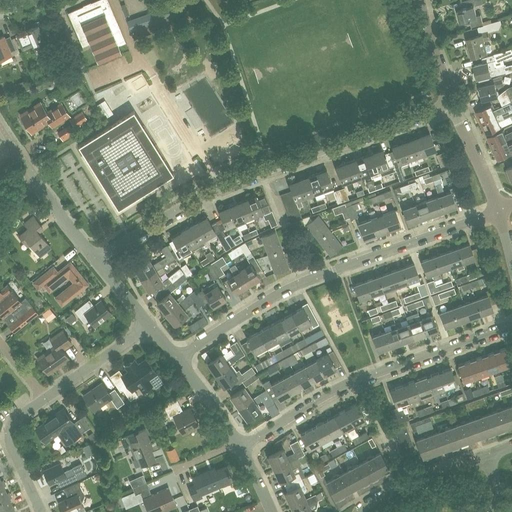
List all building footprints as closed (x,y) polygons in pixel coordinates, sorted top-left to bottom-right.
[(98,0),(91,3),(68,13),(83,47),(90,44),(92,49),(98,63),(97,63),(98,63),(122,53),(121,52),(121,53),(118,46),(125,43),(107,0),(98,0)] [(161,9),(148,14),(154,32),(175,25),(173,18),(171,12),(179,9),(177,3),(177,4),(175,0),(157,0),(158,1),(161,9)] [(470,21),(472,29),(475,28),(478,27),(484,25),(481,15),(477,16),(474,6),(483,4),(481,0),(467,0),(466,1),(468,8),(457,11),(461,24),(470,21)] [(148,14),(127,21),(134,40),(141,37),(154,32),(148,14)] [(39,27),(38,24),(37,22),(32,24),(33,27),(27,29),(27,30),(16,35),(22,50),(33,45),(34,47),(41,45),(43,50),(54,45),(46,25),(41,27),(39,27)] [(478,27),(480,36),(468,39),(470,50),(468,50),(470,57),(472,57),(472,58),(488,54),(488,53),(491,52),(492,50),(490,45),(488,44),(486,45),(485,41),(491,40),(489,32),(495,30),(493,22),(484,25),(478,27)] [(0,60),(12,55),(11,53),(17,50),(11,36),(5,39),(4,36),(0,37),(0,60)] [(474,72),(473,73),(474,77),(476,78),(478,78),(478,79),(479,78),(479,81),(490,79),(489,77),(506,73),(505,66),(504,65),(503,60),(508,59),(511,57),(511,50),(511,49),(501,52),(494,54),(494,55),(485,58),(486,63),(483,64),(474,66),(474,67),(475,70),(476,72),(474,72)] [(487,85),(480,87),(481,92),(479,94),(481,99),(483,100),(498,96),(496,87),(504,85),(502,79),(501,75),(492,79),(493,81),(486,83),(487,85)] [(96,94),(97,97),(111,91),(109,88),(96,94)] [(96,105),(105,119),(113,114),(105,100),(96,105)] [(492,104),(477,111),(477,112),(482,123),(511,109),(511,101),(511,102),(503,106),(494,110),(492,104)] [(40,103),(28,110),(21,115),(31,132),(49,121),(52,127),(70,116),(62,103),(47,113),(40,103)] [(511,109),(482,123),(486,133),(501,127),(511,122),(511,116),(511,115),(511,109)] [(133,112),(134,112),(134,110),(78,145),(82,152),(86,157),(87,160),(89,163),(104,186),(108,193),(112,199),(118,209),(159,183),(173,174),(173,173),(171,174),(163,160),(161,157),(154,146),(150,140),(143,129),(141,125),(133,112)] [(87,119),(82,113),(71,120),(75,127),(87,119)] [(71,128),(60,135),(64,141),(75,134),(71,128)] [(503,130),(488,137),(493,148),(511,139),(511,131),(505,135),(503,130)] [(420,136),(426,154),(436,151),(429,133),(420,136)] [(420,136),(411,140),(417,157),(418,159),(418,161),(423,160),(422,156),(426,154),(420,136)] [(511,139),(493,148),(498,159),(511,153),(511,139)] [(411,140),(401,143),(409,163),(408,161),(417,157),(418,159),(417,157),(411,140)] [(393,151),(389,153),(395,170),(400,168),(400,166),(409,163),(401,143),(392,146),(393,151)] [(384,154),(382,150),(373,153),(379,171),(381,176),(395,172),(395,170),(389,153),(384,154)] [(373,153),(363,157),(370,174),(371,178),(376,177),(375,173),(379,171),(373,153)] [(436,155),(441,167),(446,165),(442,153),(436,155)] [(363,157),(354,160),(361,178),(370,174),(363,157)] [(361,178),(354,160),(345,163),(354,186),(358,185),(356,179),(361,178)] [(354,186),(345,163),(336,166),(342,184),(352,181),(354,186)] [(396,171),(399,181),(405,180),(401,168),(400,168),(395,170),(396,171)] [(326,170),(317,174),(323,191),(333,188),(326,170)] [(323,191),(317,174),(308,177),(314,194),(323,191)] [(314,194),(308,177),(298,180),(305,198),(314,194)] [(294,196),(296,202),(298,207),(298,208),(303,206),(300,199),(305,198),(298,180),(289,183),(292,191),(294,196)] [(415,181),(408,184),(410,189),(417,187),(415,181)] [(445,195),(441,183),(435,185),(439,197),(438,197),(444,212),(456,207),(454,201),(459,199),(454,187),(449,189),(450,193),(445,195)] [(410,189),(408,184),(400,187),(401,192),(410,189)] [(344,188),(339,190),(343,202),(349,200),(344,188)] [(343,202),(339,190),(333,192),(337,204),(343,202)] [(292,191),(283,194),(280,195),(282,200),(294,196),(292,191)] [(364,200),(368,198),(370,204),(378,201),(375,195),(376,195),(375,193),(363,197),(364,200)] [(385,199),(383,193),(376,195),(375,195),(378,201),(385,199)] [(257,199),(256,195),(246,199),(253,217),(262,213),(265,220),(268,219),(270,223),(276,221),(273,213),(272,213),(265,196),(257,199)] [(296,202),(294,196),(282,200),(284,206),(296,202)] [(361,207),(359,202),(364,200),(363,197),(345,204),(346,208),(350,218),(350,219),(358,217),(355,209),(361,207)] [(444,212),(438,197),(427,201),(432,216),(444,212)] [(253,217),(246,199),(237,203),(245,220),(253,217)] [(427,201),(415,205),(420,220),(432,216),(427,201)] [(296,202),(284,206),(286,211),(298,207),(296,202)] [(245,220),(237,203),(229,207),(236,224),(237,227),(246,223),(245,220)] [(345,204),(339,206),(344,220),(350,218),(346,208),(345,204)] [(420,220),(415,205),(403,209),(408,224),(420,220)] [(236,224),(229,207),(219,210),(226,228),(236,224)] [(298,207),(286,211),(288,217),(300,213),(298,208),(298,207)] [(382,215),(388,231),(401,227),(395,210),(382,215)] [(302,219),(300,213),(288,217),(290,223),(302,219)] [(388,231),(382,215),(371,219),(376,235),(388,231)] [(318,216),(307,225),(318,240),(330,231),(318,216)] [(218,237),(206,217),(197,222),(203,231),(207,238),(209,242),(218,237)] [(376,235),(371,219),(358,223),(364,240),(376,235)] [(37,222),(19,236),(28,247),(31,244),(40,256),(50,248),(38,232),(43,229),(37,222)] [(197,222),(189,227),(201,247),(205,244),(203,241),(207,238),(203,231),(197,222)] [(189,227),(181,232),(192,252),(201,247),(189,227)] [(342,246),(330,231),(318,240),(330,255),(342,246)] [(192,252),(181,232),(172,237),(174,241),(170,244),(179,259),(192,252)] [(282,250),(276,232),(262,237),(268,255),(282,250)] [(224,237),(231,248),(236,244),(229,234),(226,236),(224,237)] [(219,240),(222,244),(226,251),(231,248),(224,237),(219,240)] [(252,265),(240,272),(248,286),(260,278),(256,272),(261,269),(245,242),(240,245),(252,265)] [(470,244),(458,249),(463,263),(474,259),(476,265),(482,264),(476,248),(472,250),(470,244)] [(166,256),(169,262),(170,262),(175,259),(167,245),(161,249),(166,256)] [(458,249),(445,253),(451,268),(463,263),(458,249)] [(282,250),(268,255),(275,273),(289,268),(282,250)] [(205,254),(207,257),(209,261),(214,258),(210,252),(205,254)] [(451,268),(445,253),(434,257),(439,272),(451,268)] [(152,265),(148,258),(134,267),(141,279),(163,266),(169,262),(166,256),(152,265)] [(209,261),(207,257),(200,261),(203,265),(209,261)] [(434,257),(422,261),(427,276),(439,272),(434,257)] [(211,264),(219,277),(224,274),(216,260),(211,264)] [(70,263),(56,274),(51,269),(33,283),(38,289),(44,284),(50,291),(69,277),(74,284),(56,298),(62,305),(88,285),(70,263)] [(186,264),(180,267),(187,278),(193,274),(186,264)] [(219,277),(211,264),(205,267),(213,280),(219,277)] [(236,293),(248,286),(240,272),(234,264),(229,267),(234,275),(228,279),(236,293)] [(419,279),(414,264),(402,268),(408,283),(419,279)] [(163,266),(141,279),(149,291),(163,282),(159,276),(166,271),(163,266)] [(408,283),(402,268),(390,272),(396,287),(408,283)] [(172,283),(184,273),(180,269),(168,278),(172,283)] [(396,287),(390,272),(379,276),(384,291),(396,287)] [(184,273),(172,283),(175,288),(188,278),(184,273)] [(467,275),(459,278),(455,280),(457,285),(469,280),(467,275)] [(379,276),(367,281),(372,295),(384,291),(379,276)] [(437,291),(435,286),(433,280),(427,283),(430,294),(437,291)] [(372,295),(367,281),(355,285),(360,300),(372,295)] [(451,281),(443,283),(445,289),(453,286),(451,281)] [(209,285),(211,289),(205,293),(203,289),(197,293),(204,304),(209,300),(213,307),(226,299),(215,282),(209,285)] [(26,298),(21,302),(7,285),(0,290),(0,314),(3,319),(5,317),(11,324),(22,316),(23,317),(27,322),(37,315),(33,310),(35,309),(33,307),(26,298)] [(420,292),(421,297),(428,295),(425,288),(419,290),(420,292)] [(446,291),(448,296),(455,293),(454,288),(446,291)] [(496,303),(491,289),(485,291),(487,296),(476,300),(481,315),(493,310),(491,305),(496,303)] [(179,303),(166,314),(175,325),(187,314),(184,310),(195,301),(198,307),(204,304),(197,293),(196,290),(190,294),(184,299),(179,303)] [(448,296),(446,291),(438,294),(440,299),(448,296)] [(175,300),(170,292),(157,303),(166,314),(179,303),(184,299),(181,295),(175,300)] [(412,295),(413,300),(421,297),(420,292),(412,295)] [(441,303),(440,299),(438,294),(431,296),(434,305),(441,303)] [(413,300),(412,295),(403,297),(405,303),(413,300)] [(422,300),(424,305),(426,308),(432,306),(429,297),(422,299),(422,300)] [(396,300),(388,303),(390,308),(397,305),(396,300)] [(481,315),(476,300),(464,304),(469,319),(481,315)] [(111,314),(100,301),(90,309),(85,303),(74,311),(84,324),(89,320),(93,325),(96,325),(99,322),(99,323),(111,314)] [(446,306),(448,310),(440,313),(445,327),(457,323),(452,309),(450,304),(446,306)] [(452,309),(457,323),(469,319),(464,304),(452,309)] [(307,315),(303,307),(291,314),(300,329),(311,323),(313,327),(318,324),(312,312),(307,315)] [(43,313),(50,321),(56,316),(49,308),(43,313)] [(398,308),(390,311),(392,316),(400,314),(398,308)] [(385,319),(392,316),(390,311),(383,314),(384,319),(385,319)] [(300,329),(291,314),(280,320),(289,335),(300,329)] [(381,321),(379,315),(371,318),(373,323),(381,321)] [(416,321),(409,324),(414,338),(426,334),(421,320),(420,320),(418,315),(414,317),(416,321)] [(433,315),(421,320),(426,334),(438,330),(433,315)] [(188,325),(191,331),(207,323),(204,317),(188,325)] [(280,320),(269,326),(278,341),(289,335),(280,320)] [(392,330),(385,332),(390,347),(402,343),(396,328),(395,324),(390,325),(392,330)] [(396,328),(402,343),(414,338),(409,324),(401,327),(396,328)] [(278,341),(269,326),(258,332),(266,347),(278,341)] [(71,344),(63,332),(53,338),(58,345),(37,359),(48,374),(69,359),(62,350),(71,344)] [(258,332),(247,338),(248,340),(253,350),(255,353),(266,347),(258,332)] [(390,347),(385,332),(373,337),(378,351),(390,347)] [(305,338),(308,344),(314,340),(311,335),(305,338)] [(308,344),(305,338),(297,342),(301,347),(308,344)] [(225,360),(221,354),(208,364),(216,375),(235,362),(239,358),(245,355),(237,341),(229,346),(235,354),(225,360)] [(318,347),(315,342),(309,345),(312,351),(318,347)] [(312,351),(309,345),(301,349),(304,355),(312,351)] [(230,347),(222,353),(226,359),(234,353),(230,347)] [(289,347),(283,350),(286,356),(292,352),(289,347)] [(506,348),(494,352),(500,369),(511,364),(511,351),(508,353),(506,348)] [(286,356),(283,350),(275,354),(278,360),(286,356)] [(328,353),(316,360),(325,375),(336,369),(335,367),(341,364),(333,351),(328,353)] [(494,352),(482,357),(488,373),(500,369),(494,352)] [(286,357),(289,362),(291,366),(298,362),(293,354),(286,357)] [(263,368),(274,362),(271,356),(260,363),(263,368)] [(289,362),(286,357),(279,361),(282,366),(289,362)] [(482,357),(470,361),(476,377),(488,373),(482,357)] [(235,362),(216,375),(224,387),(228,384),(231,389),(242,381),(255,372),(251,367),(241,375),(238,371),(236,372),(231,365),(235,363),(235,362),(239,358),(235,362)] [(127,384),(121,388),(123,390),(131,401),(137,396),(133,391),(138,388),(142,393),(152,386),(148,381),(157,375),(145,359),(137,364),(134,360),(125,367),(128,371),(122,375),(121,376),(127,384)] [(325,375),(316,360),(306,366),(314,381),(325,375)] [(476,377),(470,361),(458,365),(464,382),(476,377)] [(273,389),(270,384),(283,377),(276,364),(266,369),(271,378),(262,383),(267,392),(273,389)] [(306,366),(294,372),(303,387),(314,381),(306,366)] [(450,368),(438,372),(444,389),(456,385),(450,368)] [(255,372),(242,381),(246,387),(259,378),(255,372)] [(294,372),(283,378),(292,393),(303,387),(294,372)] [(444,389),(438,372),(426,377),(432,393),(444,389)] [(426,377),(415,381),(421,397),(432,393),(426,377)] [(292,393),(283,378),(272,384),(280,400),(292,393)] [(498,388),(506,385),(504,380),(496,382),(498,388)] [(421,397),(415,381),(403,385),(409,402),(421,397)] [(124,403),(114,389),(109,393),(102,383),(83,396),(93,411),(111,399),(117,408),(124,403)] [(409,402),(403,385),(390,390),(396,406),(401,405),(409,402)] [(487,385),(480,388),(482,394),(490,391),(487,385)] [(252,399),(244,387),(231,397),(239,408),(252,399),(258,396),(252,399)] [(482,394),(480,388),(473,391),(475,397),(482,394)] [(258,396),(252,399),(239,408),(244,415),(243,416),(247,422),(254,417),(253,416),(260,410),(256,404),(262,400),(267,408),(274,404),(266,390),(258,396)] [(455,397),(448,400),(450,405),(457,402),(455,397)] [(176,399),(157,409),(159,412),(165,409),(170,419),(174,417),(182,434),(199,426),(190,408),(183,412),(176,399)] [(450,405),(448,400),(440,402),(442,408),(450,405)] [(358,405),(357,403),(345,410),(354,425),(370,416),(363,402),(358,405)] [(425,408),(427,413),(434,411),(432,405),(425,408)] [(511,405),(489,413),(496,432),(511,425),(511,405)] [(427,413),(425,408),(417,411),(419,416),(427,413)] [(80,434),(86,430),(79,420),(73,424),(72,423),(73,423),(64,409),(35,429),(45,442),(59,433),(66,444),(80,434)] [(345,410),(334,416),(343,431),(354,425),(345,410)] [(489,413),(453,426),(459,445),(496,432),(489,413)] [(405,421),(409,419),(407,414),(405,415),(394,419),(395,421),(399,423),(405,421)] [(334,416),(323,422),(331,437),(343,431),(334,416)] [(323,422),(312,428),(320,443),(331,437),(323,422)] [(396,435),(408,431),(406,425),(394,429),(396,435)] [(416,439),(423,458),(459,445),(453,426),(416,439)] [(320,443),(312,428),(301,434),(309,449),(320,443)] [(134,457),(137,456),(141,466),(156,460),(149,444),(151,443),(145,429),(126,437),(134,457)] [(359,435),(362,440),(369,437),(366,431),(359,435)] [(408,431),(396,435),(398,441),(410,436),(408,431)] [(289,443),(293,441),(289,434),(273,442),(278,450),(283,447),(285,450),(291,447),(289,443)] [(362,440),(359,435),(352,439),(355,444),(362,440)] [(412,442),(410,436),(398,441),(400,446),(412,442)] [(297,458),(298,458),(305,454),(303,451),(298,440),(290,444),(294,453),(297,458)] [(412,442),(400,446),(402,452),(414,448),(412,442)] [(336,447),(339,452),(346,449),(343,443),(336,447)] [(170,461),(179,458),(175,447),(166,450),(170,461)] [(339,452),(336,447),(329,451),(332,456),(339,452)] [(414,448),(402,452),(404,458),(416,454),(414,448)] [(290,454),(286,456),(283,449),(268,456),(274,469),(289,462),(293,460),(290,454)] [(317,465),(329,459),(326,453),(314,459),(317,465)] [(380,453),(368,459),(361,463),(370,480),(389,469),(380,453)] [(280,482),(282,481),(285,486),(297,480),(292,468),(299,465),(301,464),(298,458),(297,458),(293,460),(289,462),(274,469),(280,482)] [(49,484),(57,481),(61,479),(64,485),(77,478),(86,475),(81,463),(72,467),(63,471),(59,464),(43,471),(49,484)] [(335,498),(370,480),(361,463),(326,482),(335,498)] [(232,481),(226,466),(209,473),(208,471),(192,477),(195,485),(188,488),(194,501),(202,497),(200,494),(232,481)] [(297,480),(285,486),(287,492),(285,493),(291,506),(315,494),(306,498),(303,493),(305,492),(306,490),(306,488),(301,478),(297,480)] [(65,488),(68,495),(67,498),(57,502),(61,511),(70,511),(83,506),(82,503),(84,496),(78,482),(65,488)] [(149,489),(146,482),(132,488),(138,501),(143,499),(148,511),(162,511),(176,506),(168,488),(150,496),(147,489),(149,489)] [(8,492),(6,493),(0,495),(0,511),(12,506),(9,499),(11,498),(8,492)] [(315,511),(315,510),(312,511),(308,504),(318,500),(315,494),(291,506),(293,511),(315,511)] [(125,508),(131,506),(126,495),(121,497),(125,508)]
